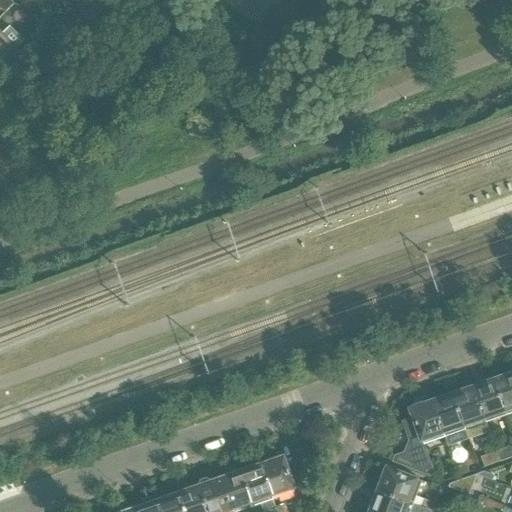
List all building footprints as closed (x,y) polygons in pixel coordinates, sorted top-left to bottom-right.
[(0,0),(0,9),(3,13),(12,4),(7,0),(0,0)] [(22,10),(29,17),(38,9),(29,0),(22,0),(20,3),(18,5),(22,10)] [(30,33),(30,34),(37,26),(21,10),(20,12),(14,18),(29,32),(30,33)] [(0,32),(0,63),(15,48),(0,32)] [(495,380),(507,414),(509,422),(511,421),(511,371),(502,375),(503,378),(495,380)] [(483,385),(473,388),(486,422),(507,414),(495,380),(494,381),(494,380),(492,379),(484,382),(482,384),(483,385)] [(466,388),(452,393),(465,429),(486,422),(473,388),(467,390),(466,388)] [(441,399),(432,403),(444,436),(465,429),(452,393),(440,397),(441,399)] [(413,409),(411,410),(414,418),(403,422),(412,448),(444,436),(432,403),(425,405),(424,403),(422,402),(413,405),(412,407),(413,409)] [(511,452),(510,446),(494,452),(498,462),(511,457),(511,452)] [(498,462),(494,452),(481,457),(485,467),(498,462)] [(267,462),(258,465),(270,499),(292,492),(290,488),(303,483),(296,462),(283,466),(280,458),(278,458),(277,456),(266,460),(267,462)] [(467,463),(455,467),(458,474),(469,471),(467,463)] [(236,470),(248,507),(260,503),(261,507),(260,507),(261,511),(266,511),(273,510),(274,509),(273,508),(270,499),(258,465),(251,468),(250,465),(236,470)] [(382,481),(378,491),(413,504),(421,507),(424,500),(416,497),(422,481),(387,468),(386,470),(384,469),(380,481),(382,481)] [(224,477),(218,479),(228,511),(233,511),(248,507),(236,470),(223,475),(224,477)] [(450,486),(470,494),(478,474),(451,483),(450,486)] [(197,487),(196,487),(205,511),(228,511),(218,479),(209,483),(208,480),(204,478),(198,480),(196,484),(197,487)] [(187,488),(173,492),(180,511),(205,511),(196,487),(188,490),(187,488)] [(372,499),(367,511),(409,511),(413,504),(378,491),(375,500),(372,499)] [(162,499),(154,502),(157,511),(180,511),(173,492),(161,497),(162,499)] [(141,506),(133,509),(133,511),(157,511),(154,502),(153,502),(152,499),(148,498),(142,500),(140,504),(141,506)] [(424,500),(421,507),(434,511),(436,504),(424,500)]
